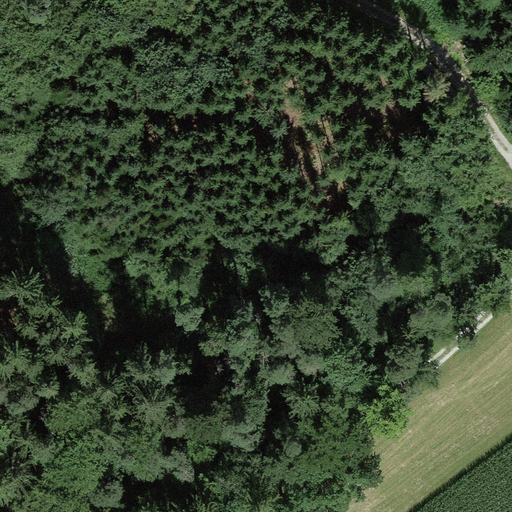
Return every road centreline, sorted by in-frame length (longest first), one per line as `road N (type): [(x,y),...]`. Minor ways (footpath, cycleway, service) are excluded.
road 1 (track): [(511,289),(272,511)]
road 2 (track): [(350,0),(429,44),(511,144)]
